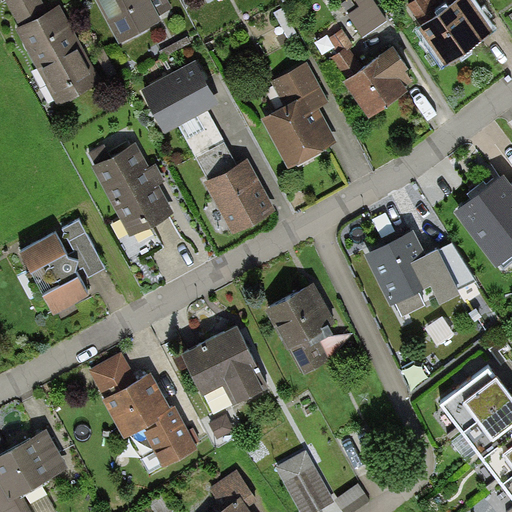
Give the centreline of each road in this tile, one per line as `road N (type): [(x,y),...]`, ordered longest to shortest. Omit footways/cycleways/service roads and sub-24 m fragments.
road 1 (residential): [(313,217),(0,389)]
road 2 (residential): [(379,511),(414,488),(430,454),(313,217)]
road 3 (residential): [(511,88),(403,168),(313,217)]
